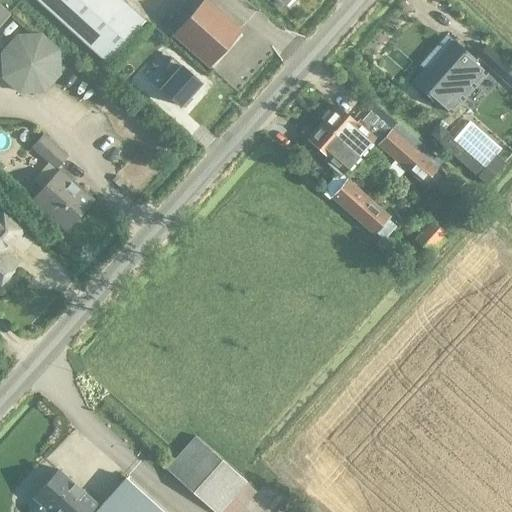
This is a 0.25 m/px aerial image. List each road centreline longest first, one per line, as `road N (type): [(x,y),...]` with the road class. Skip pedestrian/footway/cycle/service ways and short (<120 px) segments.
road 1 (tertiary): [(0,406),(363,0)]
road 2 (unknown): [(0,336),(187,511)]
road 3 (unknown): [(151,236),(70,143),(45,124),(0,113)]
